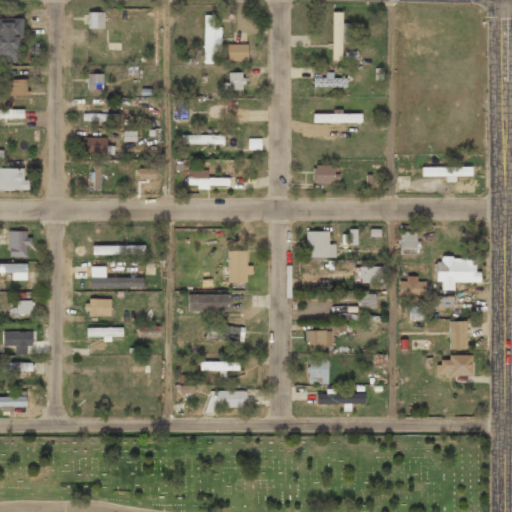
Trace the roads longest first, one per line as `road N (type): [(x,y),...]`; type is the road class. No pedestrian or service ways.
road 1 (residential): [(0,207),(511,209)]
road 2 (tertiary): [(505,0),(504,511)]
road 3 (residential): [(0,424),(511,423)]
road 4 (residential): [(56,0),(57,424)]
road 5 (residential): [(275,0),(280,423)]
